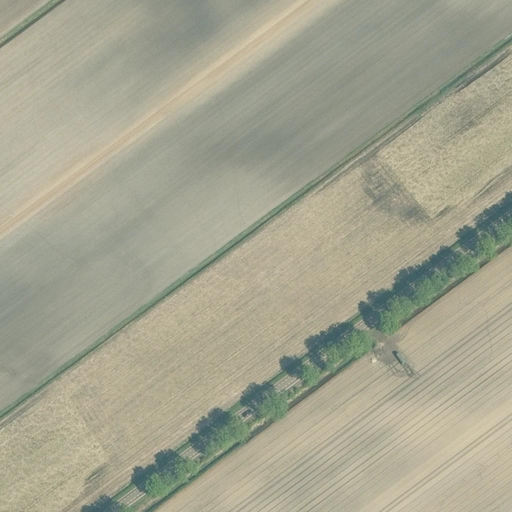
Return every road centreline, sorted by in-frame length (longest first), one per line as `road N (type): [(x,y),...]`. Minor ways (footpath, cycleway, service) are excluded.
road 1 (tertiary): [(115,511),(511,218)]
road 2 (track): [(319,0),(0,236)]
